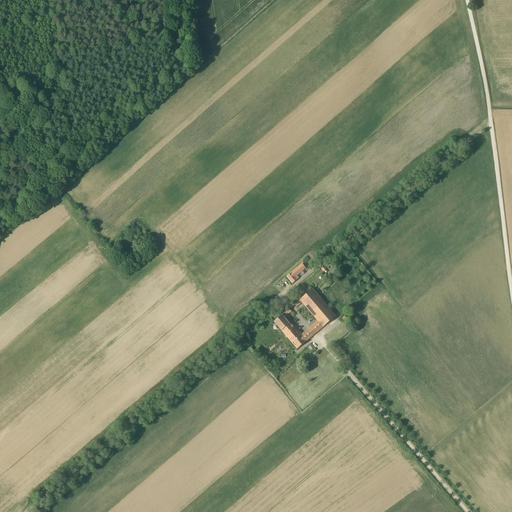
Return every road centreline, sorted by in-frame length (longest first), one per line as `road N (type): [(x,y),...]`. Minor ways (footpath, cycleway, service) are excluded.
road 1 (unclassified): [(260,315),(31,511)]
road 2 (track): [(511,276),(468,0)]
road 3 (track): [(321,340),(466,511)]
road 4 (track): [(346,243),(490,120)]
